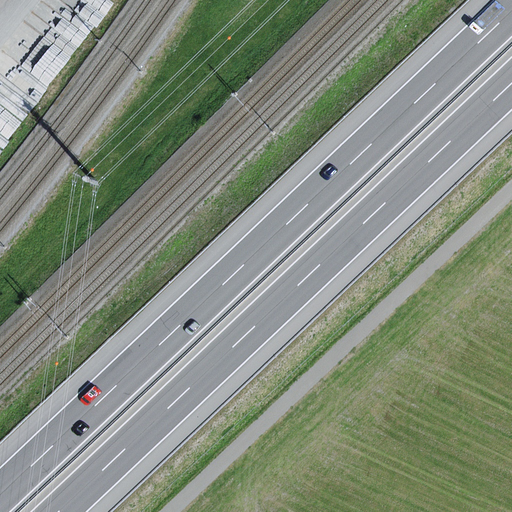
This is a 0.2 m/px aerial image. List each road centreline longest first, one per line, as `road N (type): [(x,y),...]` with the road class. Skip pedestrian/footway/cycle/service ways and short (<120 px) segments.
road 1 (motorway): [(511,9),(0,496)]
road 2 (motorway): [(58,511),(511,80)]
road 3 (track): [(511,189),(168,511)]
